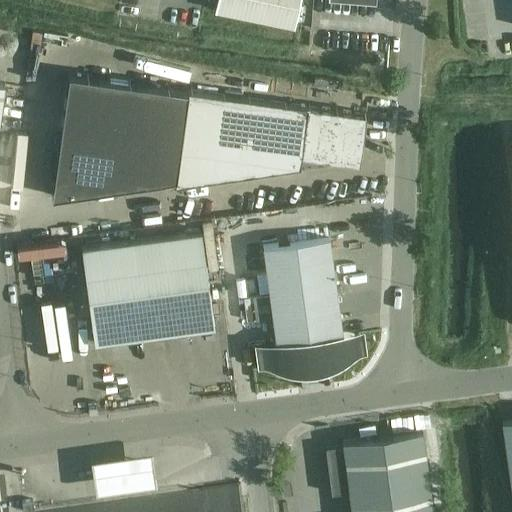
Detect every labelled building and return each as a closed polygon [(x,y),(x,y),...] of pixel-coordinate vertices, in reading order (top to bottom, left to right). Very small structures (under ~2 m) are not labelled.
[(215,0),(214,9),(294,26),(299,0),(215,0)] [(366,113),(69,73),(51,200),(176,171),(175,183),(300,164),(301,155),(359,162),(366,113)] [(201,230),(81,246),(94,342),(214,326),(201,230)] [(345,355),(329,236),(262,245),(279,364),(278,364),(279,364),(291,366),(305,367),(321,365),(334,361),(346,355),(345,355)] [(232,382),(214,384),(216,395),(233,393),(232,382)] [(511,490),(511,419),(502,420),(511,490)] [(348,490),(351,511),(433,511),(423,429),(342,440),(342,444),(325,446),(331,493),(348,490)] [(148,447),(88,454),(92,487),(152,480),(148,447)] [(183,511),(212,511),(209,492),(181,497),(183,511)]
